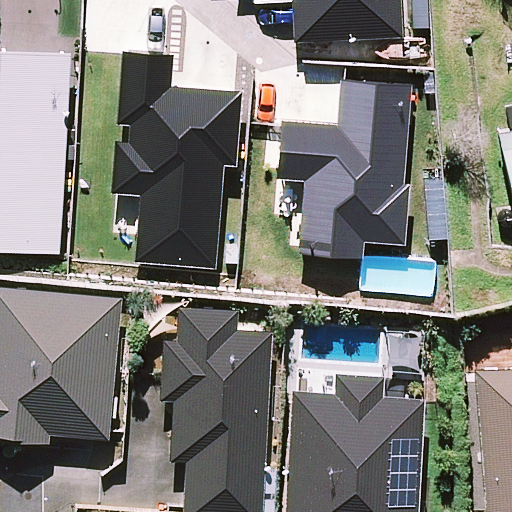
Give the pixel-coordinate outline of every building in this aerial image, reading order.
[(511,123),(498,126),(511,190),(511,123)] [(120,305),(0,294),(0,432),(108,442),(120,305)] [(239,308),(179,306),(178,338),(165,338),(163,398),(174,398),(172,454),(188,454),(185,511),(261,511),(269,327),(239,326),(239,308)] [(511,511),(511,371),(481,372),(484,511),(511,511)] [(381,374),(337,372),(336,393),(294,391),(286,511),(417,511),(425,396),(380,393),(381,374)]
